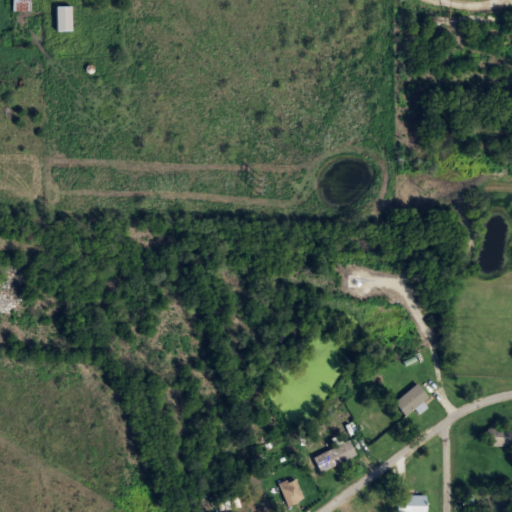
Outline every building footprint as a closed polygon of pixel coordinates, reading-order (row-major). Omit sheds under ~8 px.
[(13,0),(31,0),(31,10),(13,10),(13,0)] [(71,5),(71,31),(55,31),(55,5),(71,5)] [(423,25),(423,9),(406,9),(406,25),(423,25)] [(404,415),(392,401),(415,382),(426,396),(404,415)] [(511,445),(486,445),(486,427),(511,427),(511,445)] [(311,456),(346,438),(354,454),(320,472),(311,456)] [(303,497),(287,505),(277,483),(293,475),(303,497)] [(427,511),(401,511),(401,494),(427,494),(427,511)]
